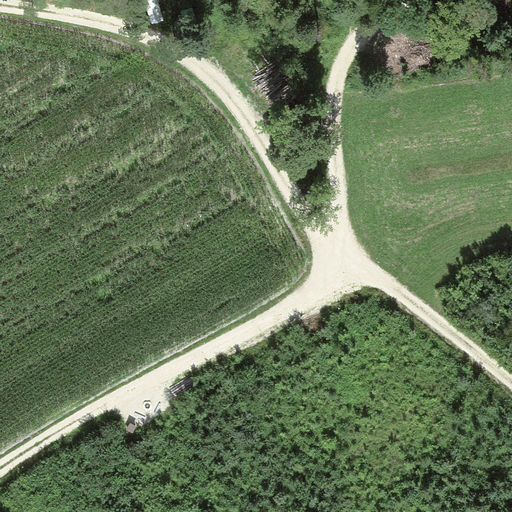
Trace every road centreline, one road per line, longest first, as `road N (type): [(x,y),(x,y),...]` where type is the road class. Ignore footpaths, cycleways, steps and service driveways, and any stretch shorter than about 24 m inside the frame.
road 1 (track): [(0,5),(144,34),(220,82),(336,267)]
road 2 (track): [(336,267),(0,469)]
road 3 (track): [(410,0),(337,57),(328,97),(336,267)]
road 4 (track): [(336,267),(409,302),(511,391)]
